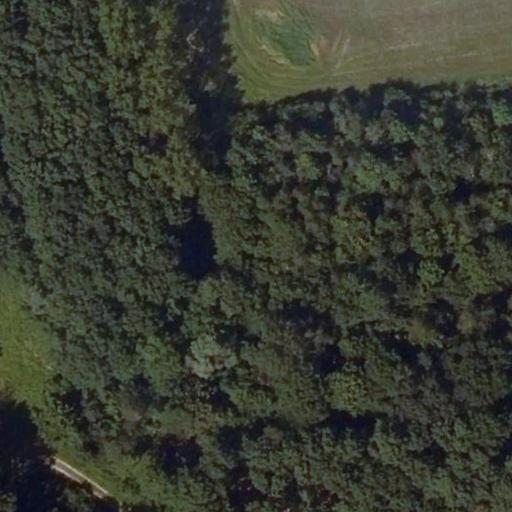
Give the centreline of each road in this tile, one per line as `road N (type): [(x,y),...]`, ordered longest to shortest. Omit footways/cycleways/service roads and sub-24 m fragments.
road 1 (track): [(158,0),(188,99),(184,179),(209,350),(0,408)]
road 2 (track): [(0,418),(119,511)]
